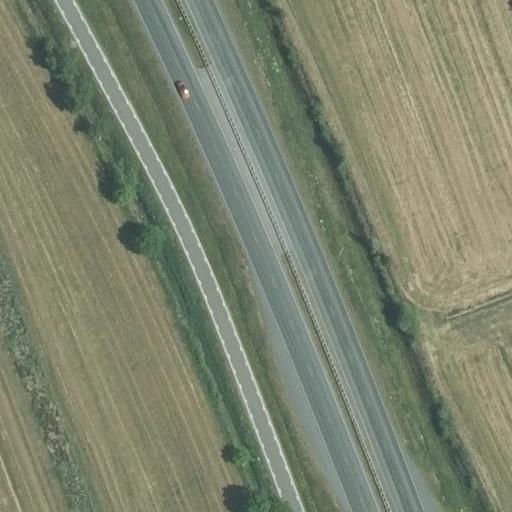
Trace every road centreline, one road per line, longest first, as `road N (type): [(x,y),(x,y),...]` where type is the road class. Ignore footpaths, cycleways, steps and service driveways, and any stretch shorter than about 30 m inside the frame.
road 1 (unclassified): [(293,511),(200,269),(62,0)]
road 2 (trunk): [(145,0),(363,511)]
road 3 (trunk): [(409,511),(196,0)]
